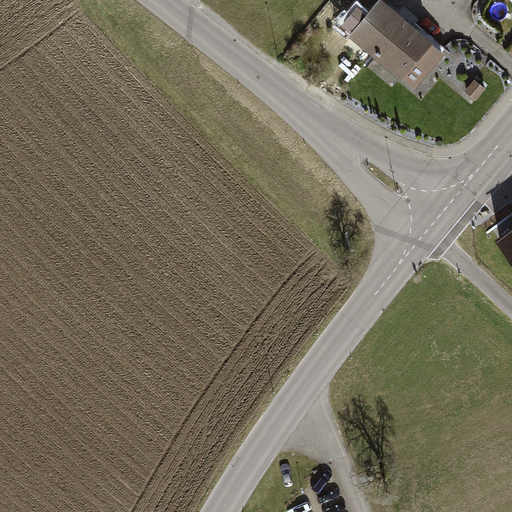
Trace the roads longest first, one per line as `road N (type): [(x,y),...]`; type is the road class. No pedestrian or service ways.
road 1 (tertiary): [(226,511),(323,364),(435,221)]
road 2 (tertiary): [(159,0),(435,221)]
